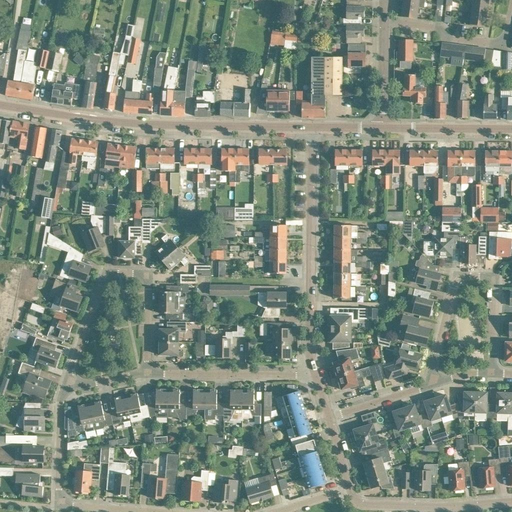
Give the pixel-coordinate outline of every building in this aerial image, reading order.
[(473,3),(471,14),(487,16),(488,5),(473,3)] [(418,8),(403,6),(402,17),(417,19),(418,8)] [(343,26),(346,26),(346,25),(360,25),(360,17),(364,17),(364,7),(360,7),(347,7),(347,19),(344,19),(343,26)] [(487,16),(471,14),(470,25),(485,27),(487,16)] [(294,23),(292,33),(299,34),(300,24),(294,23)] [(346,44),(348,44),(360,44),(360,43),(360,35),(364,35),(364,25),(360,25),(346,25),(346,26),(346,44)] [(62,54),(59,53),(64,30),(56,28),(51,51),(50,51),(46,69),(59,71),(62,54)] [(6,96),(19,98),(22,83),(25,61),(27,52),(31,31),(21,29),(17,50),(20,51),(15,82),(8,81),(6,96)] [(272,39),(285,40),(285,33),(272,32),(272,39)] [(132,38),(129,52),(137,53),(140,40),(132,38)] [(399,40),(399,61),(413,61),(413,41),(399,40)] [(360,44),(348,44),(348,68),(349,68),(349,66),(365,67),(365,69),(366,69),(366,44),(362,44),(360,43),(360,44)] [(463,61),(465,47),(453,45),(442,44),(440,58),(463,61)] [(197,73),(201,73),(203,62),(206,62),(207,54),(219,55),(220,51),(208,50),(208,46),(200,45),(199,49),(200,49),(197,73)] [(490,65),(492,50),(488,50),(465,47),(463,61),(484,64),(490,65)] [(37,67),(45,69),(49,52),(40,50),(37,63),(36,67),(37,67)] [(491,66),(501,68),(501,52),(494,50),(491,66)] [(117,78),(122,53),(114,52),(106,92),(103,108),(107,109),(108,111),(111,111),(112,110),(114,110),(117,94),(113,93),(116,78),(117,78)] [(501,68),(501,70),(511,69),(511,53),(507,52),(501,52),(501,68)] [(86,81),(83,98),(82,108),(93,109),(97,82),(95,82),(100,56),(87,54),(83,80),(86,81)] [(78,55),(73,60),(80,66),(85,61),(78,55)] [(325,95),(325,58),(312,58),(312,101),(303,101),(303,92),(297,92),(297,105),(302,105),(302,118),(325,118),(325,95)] [(342,58),(325,58),(325,95),(341,95),(342,58)] [(22,83),(19,98),(32,100),(35,85),(34,85),(37,67),(36,67),(37,63),(25,61),(22,83)] [(161,82),(163,68),(155,68),(154,82),(161,82)] [(415,88),(415,76),(405,75),(405,87),(404,87),(403,96),(410,96),(410,97),(411,97),(411,101),(414,102),(414,103),(422,104),(423,97),(426,97),(426,88),(415,88)] [(160,115),(173,116),(173,101),(174,93),(176,83),(171,82),(169,91),(162,90),(160,115)] [(51,103),(71,106),(72,99),(79,99),(81,85),(65,83),(65,85),(54,84),(51,103)] [(457,96),(456,99),(456,103),(456,108),(456,118),(461,118),(463,120),(466,120),(467,118),(469,118),(469,101),(464,101),(467,85),(459,83),(457,96)] [(278,111),(278,91),(267,91),(267,85),(262,85),(256,114),(267,114),(267,111),(278,111)] [(446,119),(446,109),(446,103),(442,103),(442,87),(435,87),(435,109),(435,119),(446,119)] [(220,116),(240,117),(250,117),(250,104),(250,89),(240,89),(240,103),(221,103),(220,116)] [(124,103),(124,112),(129,113),(131,113),(138,114),(139,100),(139,92),(125,91),(124,103)] [(289,91),(278,91),(278,111),(289,111),(290,100),(295,100),(295,91),(289,91)] [(139,100),(138,114),(152,115),(154,93),(153,93),(148,92),(147,101),(139,100)] [(196,107),(196,117),(210,117),(210,107),(210,103),(214,103),(214,92),(203,92),(203,97),(197,97),(197,103),(196,103),(196,107)] [(173,101),(173,116),(185,117),(185,107),(185,101),(186,93),(174,93),(173,101)] [(483,105),(483,120),(497,120),(497,105),(492,105),(492,95),(487,95),(485,105),(483,105)] [(502,98),(502,99),(501,109),(507,110),(507,120),(511,120),(511,97),(501,97),(501,98),(502,98)] [(12,121),(3,120),(0,135),(1,135),(0,138),(0,149),(4,150),(5,144),(8,144),(10,137),(12,121)] [(29,124),(12,121),(10,137),(16,138),(15,147),(25,149),(28,134),(29,124)] [(35,127),(33,137),(31,157),(42,158),(45,139),(46,129),(35,127)] [(59,147),(60,142),(62,132),(51,130),(49,140),(46,162),(53,163),(54,159),(56,146),(59,147)] [(72,139),(70,152),(68,164),(69,164),(76,165),(77,155),(83,155),(85,141),(72,139)] [(98,142),(85,141),(83,155),(82,162),(88,162),(87,170),(95,170),(98,142)] [(112,166),(119,167),(122,146),(108,144),(107,154),(105,165),(112,166)] [(122,146),(119,167),(119,168),(121,170),(125,171),(126,170),(127,168),(134,169),(137,148),(122,146)] [(156,169),(161,169),(160,164),(161,149),(146,149),(146,169),(156,169)] [(160,164),(161,169),(174,169),(174,164),(174,159),(174,149),(161,149),(160,164)] [(198,164),(199,149),(184,149),(184,159),(184,165),(198,164)] [(212,149),(199,149),(198,164),(212,164),(212,159),(212,149)] [(222,149),(222,159),(222,162),(222,165),(222,168),(222,170),(222,171),(230,171),(230,175),(235,175),(236,175),(236,165),(236,150),(222,149)] [(249,150),(236,150),(236,165),(236,175),(240,175),(240,172),(249,172),(249,168),(249,165),(249,160),(249,150)] [(273,165),(274,150),(259,150),(259,160),(259,165),(273,165)] [(287,150),(274,150),(273,165),(287,165),(287,150)] [(335,165),(349,165),(349,150),(335,150),(335,165)] [(349,150),(349,165),(362,165),(362,151),(349,150)] [(372,166),(386,166),(386,151),(372,151),(372,166)] [(386,183),(386,189),(392,189),(392,174),(400,174),(400,151),(386,151),(386,166),(386,176),(386,183)] [(410,166),(424,166),(424,151),(410,151),(410,166)] [(424,151),(424,166),(424,173),(434,173),(438,170),(438,166),(438,151),(424,151)] [(461,166),(462,151),(448,151),(448,161),(448,166),(453,166),(453,177),(457,177),(457,183),(457,185),(461,185),(461,184),(461,177),(461,166)] [(475,151),(462,151),(461,166),(461,177),(461,184),(468,184),(468,177),(468,174),(474,174),(474,167),(475,167),(475,161),(475,151)] [(493,185),(498,185),(498,176),(499,176),(499,174),(498,174),(498,152),(485,151),(485,161),(485,167),(486,167),(486,171),(494,171),(493,185)] [(511,151),(498,152),(498,174),(499,174),(502,174),(505,175),(509,175),(511,174),(511,167),(511,166),(511,151)] [(44,169),(37,168),(31,200),(38,201),(44,170),(44,169)] [(97,185),(104,186),(106,168),(100,168),(97,185)] [(57,188),(64,189),(65,189),(67,170),(60,169),(57,188)] [(133,171),(133,192),(141,192),(141,171),(133,171)] [(344,184),(349,183),(355,183),(354,175),(343,175),(344,184)] [(471,185),(472,207),(482,207),(481,185),(471,185)] [(55,199),(43,197),(39,217),(51,219),(55,199)] [(107,204),(106,216),(114,217),(117,217),(118,205),(107,204)] [(442,222),(461,222),(461,207),(442,207),(442,222)] [(499,223),(499,212),(499,207),(481,207),(481,223),(499,223)] [(142,216),(156,217),(156,209),(143,208),(142,216)] [(92,215),(91,222),(98,222),(100,227),(98,229),(97,228),(82,234),(89,251),(104,245),(100,234),(103,233),(106,233),(106,235),(114,235),(114,217),(106,216),(92,215)] [(141,219),(135,219),(134,227),(129,227),(129,241),(120,241),(119,258),(131,258),(131,257),(134,255),(142,255),(143,243),(143,219),(141,219)] [(151,243),(151,219),(143,219),(143,243),(151,243)] [(396,227),(405,236),(405,222),(390,221),(390,227),(396,227)] [(255,232),(255,238),(271,238),(286,238),(287,225),(271,225),(271,232),(255,232)] [(335,238),(351,238),(357,238),(366,238),(367,232),(357,232),(357,226),(335,225),(335,238)] [(235,226),(223,226),(222,238),(227,238),(233,238),(234,238),(235,226)] [(211,238),(221,238),(221,229),(212,228),(211,238)] [(393,235),(399,240),(404,236),(398,230),(393,235)] [(460,232),(444,232),(444,239),(435,238),(435,243),(434,243),(425,243),(425,252),(427,255),(435,255),(435,256),(440,256),(440,258),(447,258),(447,256),(452,256),(452,249),(460,249),(460,232)] [(511,232),(498,232),(489,232),(488,259),(497,259),(497,257),(511,257),(511,239),(511,233),(511,232)] [(155,252),(162,261),(178,248),(167,234),(162,238),(165,243),(155,252)] [(270,249),(270,250),(286,250),(286,238),(271,238),(255,238),(255,243),(264,243),(264,249),(270,249)] [(335,238),(335,250),(351,250),(351,238),(335,238)] [(212,240),(212,250),(217,250),(227,250),(227,240),(212,240)] [(61,241),(59,249),(68,252),(66,258),(63,266),(71,269),(69,276),(86,282),(87,280),(88,281),(90,276),(88,275),(91,267),(80,263),(83,255),(70,247),(61,241)] [(462,263),(475,264),(476,245),(463,245),(462,263)] [(178,248),(162,261),(170,270),(181,262),(185,266),(190,262),(178,248)] [(270,250),(270,262),(286,262),(286,250),(270,250)] [(334,262),(350,262),(356,262),(367,262),(367,256),(357,257),(357,250),(351,250),(335,250),(334,262)] [(441,274),(438,273),(440,266),(433,265),(422,255),(420,257),(420,259),(419,260),(416,261),(415,266),(418,269),(419,269),(419,272),(417,272),(416,272),(414,278),(415,279),(417,280),(416,283),(427,286),(426,289),(436,291),(441,274)] [(286,262),(270,262),(270,274),(286,274),(286,262)] [(334,262),(334,274),(350,274),(350,262),(334,262)] [(27,286),(33,270),(22,267),(19,284),(27,286)] [(0,276),(0,301),(7,303),(8,294),(10,295),(10,292),(15,293),(14,296),(15,296),(19,274),(6,272),(5,277),(0,276)] [(181,274),(181,283),(197,284),(197,275),(181,274)] [(350,286),(356,286),(360,286),(360,281),(357,281),(357,274),(350,274),(334,274),(334,286),(350,286)] [(377,274),(377,285),(386,285),(386,274),(377,274)] [(75,295),(78,287),(68,284),(56,280),(50,295),(63,299),(60,306),(77,312),(83,298),(75,295)] [(160,292),(160,303),(186,303),(186,297),(183,297),(183,286),(170,286),(170,292),(160,292)] [(231,295),(249,295),(249,286),(231,286),(210,286),(210,295),(231,295)] [(350,286),(334,286),(334,298),(350,298),(350,286)] [(412,314),(420,316),(429,318),(430,315),(432,316),(433,311),(431,311),(434,302),(428,300),(430,293),(415,289),(411,302),(412,304),(414,305),(412,314)] [(268,301),(268,307),(268,308),(264,317),(264,318),(280,318),(280,308),(286,308),(286,293),(258,293),(258,301),(268,301)] [(203,314),(203,316),(212,316),(212,301),(203,301),(203,303),(201,303),(201,314),(203,314)] [(186,303),(160,303),(160,313),(169,314),(169,320),(183,320),(183,309),(186,309),(186,303)] [(330,326),(330,329),(351,329),(351,323),(359,323),(359,319),(359,309),(338,308),(338,309),(343,309),(343,316),(331,316),(330,316),(330,319),(329,318),(328,318),(328,327),(328,326),(330,326)] [(378,309),(359,309),(359,319),(378,319),(378,309)] [(49,333),(55,335),(54,338),(64,342),(65,340),(67,340),(68,338),(69,338),(70,336),(69,335),(73,324),(65,321),(67,314),(56,311),(49,333)] [(404,341),(426,347),(431,330),(417,326),(419,319),(403,315),(400,327),(407,329),(404,341)] [(160,329),(159,342),(178,343),(179,333),(186,333),(186,322),(167,322),(167,323),(170,323),(170,330),(160,329)] [(21,330),(35,335),(37,329),(25,325),(23,323),(21,330)] [(205,345),(205,355),(216,356),(216,357),(230,357),(230,344),(233,344),(233,337),(245,337),(246,323),(238,323),(237,332),(232,332),(226,332),(226,336),(223,336),(223,339),(216,339),(216,345),(205,345)] [(274,336),(274,344),(293,344),(293,335),(291,335),(291,330),(285,329),(285,323),(267,323),(267,336),(274,336)] [(351,329),(330,329),(330,332),(328,332),(328,340),(330,340),(330,343),(331,343),(331,342),(335,342),(335,349),(333,349),(333,350),(350,348),(350,347),(350,343),(351,343),(351,329)] [(51,349),(53,343),(36,337),(32,350),(39,352),(36,361),(55,368),(60,354),(52,351),(51,349)] [(178,343),(159,342),(159,355),(171,355),(171,357),(183,357),(183,352),(178,352),(178,343)] [(205,357),(205,355),(205,345),(205,343),(199,343),(196,343),(196,357),(205,357)] [(293,344),(274,344),(273,358),(291,358),(291,353),(293,353),(293,344)] [(333,363),(337,377),(354,372),(351,361),(359,359),(356,349),(354,349),(336,351),(339,361),(333,363)] [(385,368),(388,380),(407,374),(408,368),(418,370),(422,355),(409,351),(401,349),(400,349),(396,364),(385,368)] [(22,363),(21,366),(18,373),(25,376),(27,381),(24,392),(34,395),(35,394),(44,398),(47,390),(51,381),(35,376),(38,369),(39,368),(22,363)] [(370,367),(374,382),(384,379),(382,369),(381,363),(370,367)] [(360,370),(354,372),(337,377),(341,390),(352,387),(353,389),(365,386),(360,370)] [(0,390),(0,394),(3,396),(9,380),(4,378),(0,390)] [(156,403),(147,405),(149,417),(156,416),(156,417),(168,417),(168,390),(156,390),(156,403)] [(180,390),(168,390),(168,417),(179,417),(180,420),(186,420),(186,415),(186,403),(180,403),(180,390)] [(193,403),(186,403),(186,415),(195,415),(198,409),(205,409),(205,390),(193,390),(193,403)] [(217,390),(205,390),(205,409),(212,409),(215,416),(224,416),(224,404),(217,404),(217,390)] [(224,404),(224,416),(223,421),(243,421),(243,410),(242,410),(242,391),(231,390),(230,404),(224,404)] [(254,391),(242,391),(242,410),(243,410),(243,418),(252,419),(252,416),(261,416),(261,404),(257,404),(254,404),(254,401),(254,391)] [(282,396),(286,407),(303,402),(299,391),(282,396)] [(464,404),(456,403),(458,417),(464,418),(464,412),(475,413),(476,393),(464,392),(464,404)] [(476,393),(475,413),(475,421),(486,421),(486,418),(492,418),(492,404),(487,404),(487,393),(476,393)] [(497,404),(492,404),(492,418),(497,418),(497,421),(508,421),(508,414),(509,394),(497,393),(497,404)] [(138,394),(126,396),(131,421),(131,422),(140,421),(141,419),(149,417),(147,405),(140,407),(138,394)] [(446,395),(435,398),(441,418),(452,414),(453,419),(458,417),(456,403),(449,405),(446,395)] [(117,412),(111,413),(113,425),(122,423),(131,421),(126,396),(115,399),(117,412)] [(428,413),(423,414),(427,428),(432,426),(431,421),(441,418),(435,398),(424,402),(428,413)] [(101,401),(90,404),(95,430),(103,428),(105,427),(113,425),(111,413),(104,414),(101,401)] [(286,407),(289,417),(306,412),(303,402),(286,407)] [(28,430),(34,432),(35,430),(44,430),(45,422),(42,422),(42,418),(44,418),(44,410),(40,410),(40,403),(26,403),(25,419),(20,417),(17,426),(25,429),(25,430),(28,430)] [(68,430),(68,437),(77,435),(76,433),(85,431),(87,432),(95,430),(90,404),(78,406),(79,409),(81,419),(74,421),(73,417),(68,418),(68,430)] [(414,405),(404,409),(410,428),(420,424),(422,429),(427,428),(423,414),(418,416),(414,405)] [(410,428),(404,409),(393,412),(396,423),(391,424),(396,438),(401,436),(399,431),(410,428)] [(289,417),(292,428),(309,422),(306,412),(289,417)] [(354,430),(357,441),(376,435),(373,424),(378,423),(376,417),(363,421),(364,427),(354,430)] [(293,446),(295,445),(309,441),(307,435),(312,433),(309,422),(292,428),(295,438),(291,439),(293,446)] [(264,430),(265,436),(272,434),(269,424),(264,426),(264,430)] [(6,443),(32,444),(33,444),(33,436),(6,435),(6,443)] [(374,453),(374,454),(388,449),(385,439),(378,441),(376,435),(357,441),(360,451),(371,448),(372,454),(374,453)] [(129,446),(127,438),(116,440),(118,447),(129,446)] [(295,445),(299,457),(318,452),(314,440),(309,441),(295,445)] [(44,446),(32,446),(23,446),(23,462),(42,462),(42,466),(43,466),(43,455),(44,455),(44,446)] [(236,451),(236,455),(243,455),(243,447),(233,446),(232,451),(236,451)] [(509,446),(498,447),(499,459),(500,474),(507,473),(508,486),(511,485),(511,457),(510,458),(509,446)] [(109,464),(109,462),(110,447),(101,448),(100,463),(109,464)] [(109,462),(109,464),(107,490),(114,490),(114,494),(128,495),(130,475),(125,475),(126,463),(113,462),(114,448),(110,448),(109,462)] [(368,476),(385,470),(393,468),(391,461),(392,461),(388,449),(374,454),(375,460),(364,463),(368,476)] [(299,457),(302,467),(321,462),(318,452),(299,457)] [(149,478),(148,489),(148,497),(155,497),(156,499),(158,499),(160,500),(162,499),(163,498),(165,498),(165,493),(176,494),(180,455),(167,454),(165,479),(149,478)] [(474,471),(474,473),(474,481),(475,483),(477,483),(479,483),(480,488),(495,487),(494,475),(500,474),(499,459),(488,460),(489,467),(478,468),(478,470),(476,470),(474,471)] [(470,477),(469,461),(458,462),(459,470),(448,471),(450,491),(465,490),(464,477),(470,477)] [(302,467),(305,478),(324,472),(321,462),(302,467)] [(142,474),(150,475),(151,464),(143,463),(142,474)] [(86,464),(86,468),(84,468),(84,472),(76,471),(75,478),(73,478),(73,484),(75,484),(74,491),(90,492),(91,480),(99,480),(101,465),(86,464)] [(436,485),(438,465),(430,464),(430,465),(426,464),(424,466),(424,471),(416,471),(416,472),(413,472),(413,471),(412,471),(412,478),(413,478),(415,478),(415,490),(419,490),(421,491),(422,491),(424,491),(425,490),(430,490),(430,484),(436,485)] [(0,475),(13,476),(13,468),(0,467),(0,475)] [(202,470),(201,477),(194,477),(192,479),(192,482),(183,482),(182,500),(184,500),(185,501),(187,502),(188,502),(190,501),(191,500),(200,501),(201,488),(207,488),(207,491),(208,491),(209,471),(202,470)] [(385,470),(368,476),(371,488),(383,485),(384,489),(394,489),(391,476),(387,478),(385,470)] [(324,472),(305,478),(309,489),(327,483),(324,472)] [(40,483),(40,475),(16,474),(16,483),(23,483),(22,495),(42,497),(43,487),(40,487),(40,483)] [(261,484),(251,487),(246,489),(250,503),(274,496),(271,487),(277,485),(273,474),(259,478),(261,484)] [(225,501),(236,502),(238,480),(225,479),(222,482),(222,484),(215,483),(213,502),(224,503),(225,501)]
